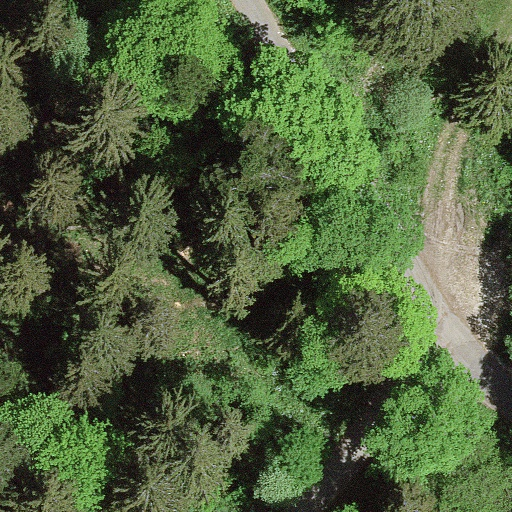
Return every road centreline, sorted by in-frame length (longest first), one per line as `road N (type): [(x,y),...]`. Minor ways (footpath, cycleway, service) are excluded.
road 1 (unclassified): [(449,340),(302,117),(241,0)]
road 2 (unclassified): [(300,511),(449,340)]
